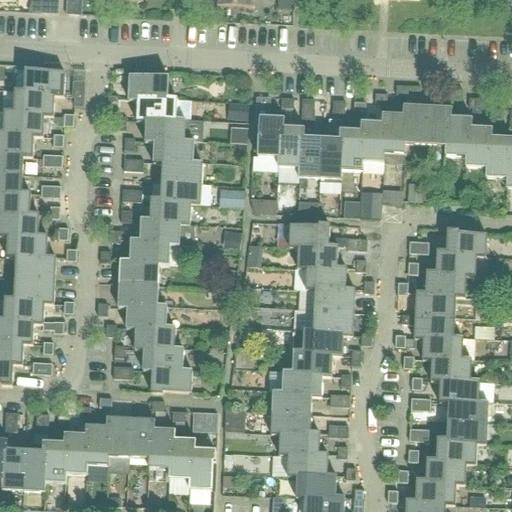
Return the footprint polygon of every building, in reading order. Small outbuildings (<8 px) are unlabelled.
[(42,0),(42,17),(59,18),(60,0),(42,0)] [(67,0),(67,18),(82,19),(83,0),(67,0)] [(255,11),(255,0),(217,0),(218,9),(255,11)] [(278,0),(278,12),(294,12),(294,1),(280,0),(278,0)] [(27,75),(26,95),(26,96),(56,97),(56,101),(65,101),(66,76),(27,75)] [(169,103),(169,102),(170,82),(131,80),(129,104),(139,105),(139,102),(169,103)] [(409,100),(410,89),(397,89),(397,99),(409,100)] [(462,92),(449,91),(449,101),(461,101),(462,92)] [(54,121),(56,101),(56,97),(26,96),(26,95),(16,94),(15,115),(15,116),(45,118),(45,121),(54,121)] [(387,108),(388,98),(376,97),(376,107),(387,108)] [(85,110),(85,98),(75,98),(75,110),(85,110)] [(119,100),(110,99),(109,99),(109,112),(118,112),(119,100)] [(137,125),(147,126),(147,123),(177,124),(177,123),(178,102),(169,102),(169,103),(139,102),(139,105),(137,125)] [(295,103),(283,102),(282,112),(294,113),(295,103)] [(482,103),(470,102),(469,112),(482,112),(482,103)] [(316,104),(303,103),(303,113),(315,114),(316,104)] [(334,105),(334,114),(346,115),(346,105),(334,105)] [(367,107),(355,106),(354,116),(367,116),(367,107)] [(405,110),(405,119),(407,119),(405,149),(406,149),(426,150),(428,111),(405,110)] [(451,112),(428,111),(426,150),(446,151),(447,151),(448,121),(451,121),(451,112)] [(502,113),(490,112),(490,122),(502,123),(502,113)] [(314,142),(315,114),(303,113),(302,123),(303,123),(306,123),(305,142),(302,142),(300,172),(299,172),(299,181),(321,183),(323,143),(314,142)] [(345,125),(346,115),(334,114),(333,124),(331,124),(330,143),(323,143),(321,183),(342,184),(343,174),(342,174),(343,144),(341,144),(342,124),(345,125)] [(44,142),(45,121),(45,118),(15,116),(15,115),(6,115),(5,136),(4,136),(35,138),(35,141),(44,142)] [(74,131),(75,119),(65,118),(65,130),(74,131)] [(405,159),(406,149),(405,149),(407,119),(405,119),(384,118),(383,127),(386,127),(384,158),(385,158),(405,159)] [(127,121),(118,120),(117,133),(127,133),(127,121)] [(281,132),(285,132),(285,123),(261,121),(259,161),(279,162),(280,162),(281,132)] [(447,151),(446,151),(446,161),(466,162),(467,162),(469,131),(472,131),(472,122),(451,121),(448,121),(447,151)] [(187,124),(177,123),(177,124),(147,123),(147,126),(146,147),(155,147),(156,144),(186,146),(186,144),(187,124)] [(280,162),(279,162),(278,171),(299,172),(300,172),(302,142),(305,142),(306,123),(303,123),(302,133),(285,132),(281,132),(280,162)] [(342,174),(343,174),(363,175),(364,166),(363,166),(364,136),(362,136),(345,135),(345,125),(342,124),(341,144),(343,144),(342,174)] [(386,127),(383,127),(362,126),(362,136),(364,136),(363,166),(364,166),(384,167),(385,158),(384,158),(386,127)] [(492,132),(472,131),(469,131),(467,162),(466,162),(466,171),(487,172),(488,172),(489,142),(492,142),(492,132)] [(34,162),(35,141),(35,138),(4,136),(5,136),(0,135),(0,157),(25,158),(25,162),(34,162)] [(65,139),(64,139),(54,138),(54,150),(64,151),(65,139)] [(136,143),(126,142),(126,154),(135,155),(136,143)] [(488,172),(487,172),(486,181),(507,182),(508,182),(509,152),(511,152),(511,142),(492,142),(489,142),(488,172)] [(154,168),(164,168),(164,165),(194,167),(194,166),(195,145),(186,144),(186,146),(156,144),(155,147),(154,168)] [(0,177),(24,179),(25,162),(25,158),(0,157),(0,177)] [(53,171),(54,159),(44,158),(43,171),(53,171)] [(53,171),(63,172),(64,159),(54,159),(53,171)] [(125,175),(134,175),(135,163),(125,163),(125,175)] [(144,164),(135,163),(134,175),(144,176),(144,164)] [(164,165),(164,168),(163,186),(202,188),(204,166),(194,166),(194,167),(164,165)] [(0,198),(23,200),(23,197),(24,179),(0,177),(0,198)] [(350,196),(361,196),(361,179),(350,179),(350,196)] [(202,188),(163,186),(162,203),(162,206),(192,209),(201,210),(202,188)] [(52,202),(52,190),(42,189),(42,202),(52,202)] [(52,190),(52,202),(61,202),(62,190),(52,190)] [(124,193),(123,206),(133,206),(133,194),(124,193)] [(143,194),(133,194),(133,206),(142,207),(143,194)] [(32,197),(23,197),(23,200),(0,198),(0,220),(1,220),(1,219),(31,221),(31,218),(32,197)] [(152,203),(151,224),(152,224),(152,227),(182,229),(181,230),(191,230),(192,209),(162,206),(162,203),(152,203)] [(50,223),(60,223),(61,212),(51,211),(50,223)] [(132,215),(123,214),(122,226),(132,227),(132,215)] [(0,232),(0,241),(9,242),(9,241),(39,242),(39,239),(41,218),(31,218),(31,221),(1,219),(1,220),(0,232)] [(180,250),(181,230),(182,229),(152,227),(152,224),(151,224),(142,223),(141,244),(142,244),(142,247),(171,249),(171,250),(180,250)] [(330,253),(330,250),(331,229),(319,229),(319,231),(291,230),(291,231),(279,230),(278,250),(290,250),(290,253),(299,253),(299,252),(330,253)] [(69,232),(59,232),(59,244),(69,244),(69,232)] [(121,247),(122,235),(112,235),(112,247),(121,247)] [(449,235),(448,255),(447,259),(478,260),(478,261),(486,261),(488,239),(460,238),(460,236),(449,235)] [(49,240),(39,239),(39,242),(9,241),(9,242),(8,263),(17,263),(17,262),(48,263),(48,260),(49,240)] [(348,255),(357,255),(358,243),(348,242),(348,255)] [(368,243),(358,243),(357,255),(367,256),(368,243)] [(170,271),(171,250),(171,249),(142,247),(142,244),(141,244),(132,244),(131,265),(130,268),(161,270),(170,271)] [(410,245),(410,258),(420,258),(420,246),(410,245)] [(430,246),(420,246),(420,258),(429,258),(430,246)] [(339,250),(330,250),(330,253),(299,252),(299,253),(298,273),(308,274),(308,273),(338,274),(338,271),(339,250)] [(78,254),(68,253),(67,265),(77,266),(78,254)] [(111,268),(111,255),(102,255),(101,267),(111,268)] [(438,255),(437,276),(437,279),(467,281),(476,282),(478,261),(478,260),(447,259),(448,255),(438,255)] [(17,263),(16,283),(56,285),(58,261),(48,260),(48,263),(17,262),(17,263)] [(120,288),(160,290),(161,270),(130,268),(131,265),(121,264),(120,288)] [(366,277),(367,264),(357,264),(356,276),(366,277)] [(419,267),(410,266),(409,279),(419,279),(419,267)] [(307,295),(316,295),(316,294),(346,296),(346,292),(348,272),(338,271),(338,274),(308,273),(308,274),(307,295)] [(466,302),(467,281),(437,279),(437,276),(428,275),(427,296),(427,299),(457,301),(457,302),(466,302)] [(56,285),(16,283),(15,303),(46,305),(46,308),(55,309),(56,285)] [(375,286),(365,285),(365,297),(375,298),(375,286)] [(408,299),(409,287),(399,286),(398,299),(408,299)] [(159,311),(159,310),(160,290),(120,288),(119,312),(128,313),(128,309),(159,311)] [(316,295),(315,315),(355,317),(356,293),(346,292),(346,296),(316,294),(316,295)] [(416,320),(456,322),(457,302),(457,301),(427,299),(427,296),(417,295),(416,319),(416,320)] [(45,327),(46,308),(46,305),(15,303),(6,302),(5,323),(5,324),(36,325),(36,329),(43,329),(45,329),(45,327)] [(74,319),(75,306),(65,306),(65,318),(74,319)] [(109,308),(99,307),(98,320),(108,320),(109,308)] [(128,309),(128,313),(127,333),(136,334),(136,331),(167,332),(167,331),(168,310),(159,310),(159,311),(128,309)] [(355,317),(315,315),(314,335),(314,336),(344,337),(344,340),(354,341),(355,317)] [(455,342),(456,322),(416,320),(416,319),(402,318),(402,329),(416,329),(415,344),(424,344),(425,341),(455,342)] [(34,350),(36,329),(36,325),(5,324),(5,323),(0,322),(0,344),(25,346),(25,350),(34,350)] [(64,339),(64,327),(55,326),(55,327),(54,335),(54,338),(64,339)] [(117,329),(108,329),(107,329),(107,341),(117,341),(117,329)] [(135,354),(145,355),(145,352),(176,354),(176,352),(177,332),(167,331),(167,332),(136,331),(136,334),(135,354)] [(295,335),(294,355),(304,355),(304,356),(334,358),(334,361),(343,361),(344,340),(344,337),(314,336),(314,335),(305,334),(305,335),(295,335)] [(363,337),(362,350),(372,350),(372,338),(363,337)] [(406,340),(397,339),(396,352),(406,352),(406,340)] [(463,364),(463,363),(464,342),(455,342),(425,341),(424,344),(415,344),(414,351),(424,351),(423,365),(433,365),(433,362),(463,364)] [(24,370),(25,350),(25,346),(0,344),(0,365),(15,366),(14,369),(24,370)] [(54,347),(44,346),(44,358),(53,359),(54,347)] [(125,350),(116,350),(115,362),(125,362),(125,350)] [(185,353),(176,352),(176,354),(145,352),(145,355),(144,375),(154,376),(154,373),(184,375),(184,374),(185,353)] [(352,354),(352,370),(362,370),(363,355),(352,354)] [(304,355),(294,355),(293,375),(293,376),(324,378),(324,381),(333,381),(334,361),(334,358),(304,356),(304,355)] [(415,361),(405,360),(404,372),(414,373),(415,361)] [(433,362),(433,365),(432,386),(441,387),(441,383),(471,385),(471,384),(472,363),(463,363),(463,364),(433,362)] [(13,390),(14,369),(15,366),(0,365),(0,386),(2,387),(2,390),(13,390)] [(43,379),(43,367),(34,367),(33,379),(43,379)] [(43,367),(43,379),(52,380),(53,368),(43,367)] [(124,383),(124,371),(115,371),(114,382),(124,383)] [(124,371),(124,383),(133,383),(134,372),(124,371)] [(154,373),(154,376),(153,397),(164,397),(164,395),(192,397),(193,374),(184,374),(184,375),(154,373)] [(323,402),(324,381),(324,378),(293,376),(293,375),(284,375),(283,396),(283,397),(314,398),(313,402),(323,402)] [(351,391),(352,379),(342,378),(341,391),(351,391)] [(423,382),(413,381),(413,394),(422,394),(423,382)] [(440,407),(449,408),(450,404),(480,406),(480,405),(481,384),(471,384),(471,385),(441,383),(441,387),(440,407)] [(273,395),(272,417),(312,419),(313,402),(314,398),(283,397),(283,396),(273,395)] [(331,411),(340,411),(341,399),(331,398),(331,411)] [(351,399),(341,399),(340,411),(350,411),(351,399)] [(112,413),(112,403),(100,402),(100,412),(112,413)] [(422,402),(413,402),(412,414),(421,415),(422,402)] [(432,403),(422,402),(421,415),(431,415),(432,403)] [(450,404),(449,408),(449,425),(488,427),(489,406),(480,405),(480,406),(450,404)] [(165,406),(153,405),(152,415),(165,415),(165,406)] [(91,421),(91,411),(79,411),(79,420),(91,421)] [(173,415),(173,416),(173,426),(185,426),(186,416),(173,415)] [(206,427),(206,426),(206,417),(194,416),(194,426),(206,427)] [(19,417),(6,417),(6,426),(18,427),(19,417)] [(206,417),(206,426),(206,427),(206,430),(218,430),(218,417),(206,417)] [(311,440),(311,436),(312,419),(272,417),(271,439),(281,439),(281,438),(311,440)] [(50,419),(37,418),(37,428),(49,429),(50,419)] [(70,430),(70,420),(58,419),(58,429),(70,430)] [(108,422),(107,431),(111,431),(109,462),(110,462),(130,463),(132,423),(108,422)] [(156,424),(132,423),(130,463),(150,464),(151,464),(153,433),(155,433),(156,424)] [(488,427),(449,425),(448,443),(447,446),(477,448),(477,449),(487,449),(488,427)] [(18,436),(18,427),(6,426),(6,436),(18,436)] [(206,430),(206,427),(194,426),(193,436),(205,437),(206,430)] [(48,438),(49,429),(37,428),(36,437),(48,438)] [(110,471),(110,462),(109,462),(111,431),(107,431),(87,429),(86,439),(90,439),(88,470),(89,470),(110,471)] [(329,441),(339,442),(340,429),(330,429),(329,441)] [(349,430),(340,429),(339,442),(349,443),(349,430)] [(151,464),(150,464),(150,473),(171,474),(173,444),(176,444),(176,434),(155,433),(153,433),(151,464)] [(411,433),(410,446),(420,446),(420,433),(411,433)] [(430,434),(420,433),(420,446),(429,447),(430,434)] [(321,437),(311,436),(311,440),(281,438),(281,439),(279,460),(289,460),(320,461),(320,458),(321,437)] [(66,438),(65,447),(68,447),(67,478),(68,478),(88,479),(89,470),(88,470),(90,439),(86,439),(66,438)] [(438,442),(437,463),(437,466),(467,468),(467,469),(476,469),(477,449),(477,448),(447,446),(448,443),(438,442)] [(9,445),(0,444),(0,484),(3,484),(4,484),(6,454),(9,454),(9,445)] [(196,445),(176,444),(173,444),(171,474),(170,483),(191,484),(192,484),(193,454),(196,454),(196,445)] [(67,488),(68,478),(67,478),(68,447),(65,447),(44,446),(44,456),(47,456),(46,487),(67,488)] [(338,463),(348,463),(348,451),(338,451),(338,463)] [(24,495),(26,455),(9,454),(6,454),(4,484),(3,484),(3,494),(24,495)] [(217,455),(196,454),(193,454),(192,484),(191,484),(190,494),(213,495),(214,467),(216,467),(217,455)] [(419,454),(410,454),(409,466),(419,467),(419,454)] [(47,456),(44,456),(26,455),(24,495),(46,496),(46,487),(47,456)] [(288,481),(297,482),(297,481),(328,483),(328,479),(329,458),(320,458),(320,461),(289,460),(288,481)] [(466,490),(467,469),(467,468),(437,466),(437,463),(428,463),(427,484),(427,487),(457,488),(457,489),(466,490)] [(357,472),(347,472),(346,484),(356,485),(357,472)] [(408,487),(409,475),(399,474),(399,487),(408,487)] [(338,480),(328,479),(328,483),(297,481),(297,482),(296,502),(306,503),(306,502),(337,504),(337,500),(338,480)] [(456,510),(457,489),(457,488),(427,487),(427,484),(418,483),(416,504),(416,507),(447,508),(447,509),(456,510)] [(365,493),(355,493),(355,505),(364,506),(365,493)] [(398,507),(399,495),(389,495),(388,507),(398,507)] [(306,502),(306,503),(305,511),(345,511),(346,501),(337,500),(337,504),(306,502)] [(446,511),(447,509),(447,508),(416,507),(416,504),(407,503),(406,511),(446,511)]
